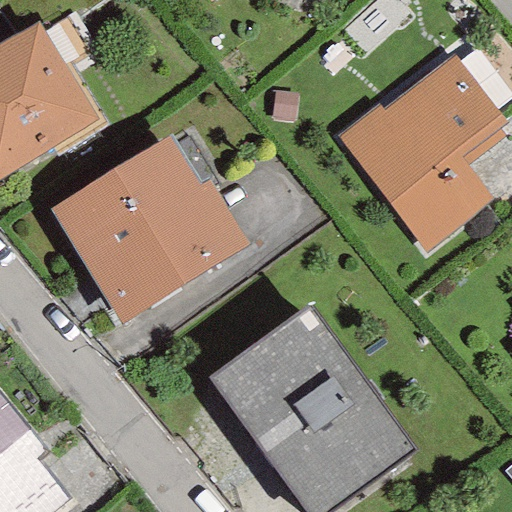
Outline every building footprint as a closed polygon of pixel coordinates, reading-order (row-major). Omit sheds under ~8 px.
[(36,40),(99,0),(0,0),(0,12),(25,47),(36,40)] [(0,173),(87,122),(36,40),(25,47),(0,62),(0,173)] [(491,124),(452,70),(381,122),(378,118),(349,139),(425,241),(480,201),(447,156),(491,124)] [(124,320),(232,254),(168,150),(61,216),(124,320)] [(307,511),(323,511),(407,454),(308,316),(214,384),(307,511)] [(0,511),(37,511),(55,498),(26,463),(38,453),(0,405),(0,511)]
